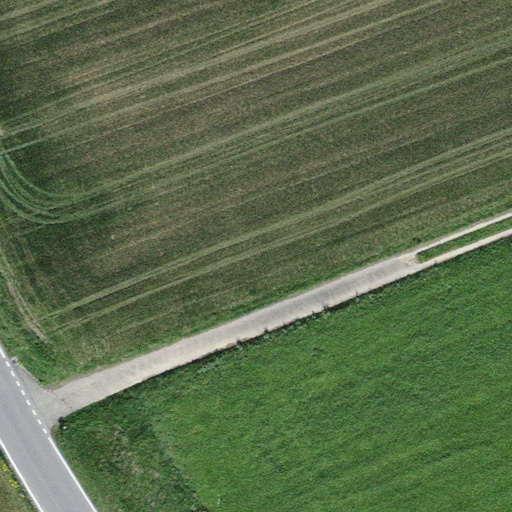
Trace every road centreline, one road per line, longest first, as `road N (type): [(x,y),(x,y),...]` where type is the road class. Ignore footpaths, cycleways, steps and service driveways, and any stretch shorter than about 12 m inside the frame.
road 1 (track): [(14,421),(176,350),(421,260)]
road 2 (tertiary): [(68,511),(0,395)]
